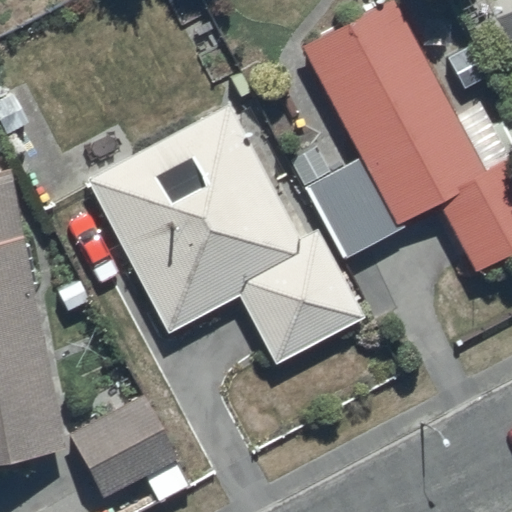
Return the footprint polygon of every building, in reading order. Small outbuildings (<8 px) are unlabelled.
[(297,55),(391,230),(432,207),(470,278),(511,256),(511,185),(471,109),(449,121),(387,7),(297,55)] [(511,23),(496,32),(511,65),(511,23)] [(227,114),(85,185),(163,339),(235,302),(269,369),(358,324),(316,239),(295,249),(227,114)] [(0,181),(0,468),(57,461),(5,181),(0,181)] [(139,400),(64,440),(97,502),(140,480),(153,505),(186,488),(139,400)]
